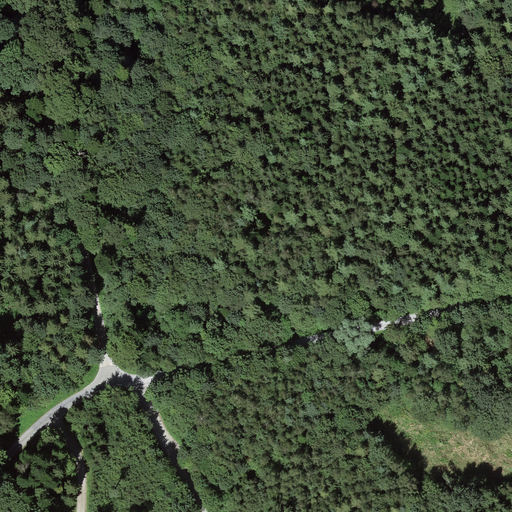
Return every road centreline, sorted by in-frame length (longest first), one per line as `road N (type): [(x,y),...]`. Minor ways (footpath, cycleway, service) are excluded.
road 1 (track): [(112,384),(25,0)]
road 2 (track): [(133,381),(511,296)]
road 3 (track): [(206,511),(133,381)]
road 4 (unclassified): [(0,462),(50,415),(112,384)]
